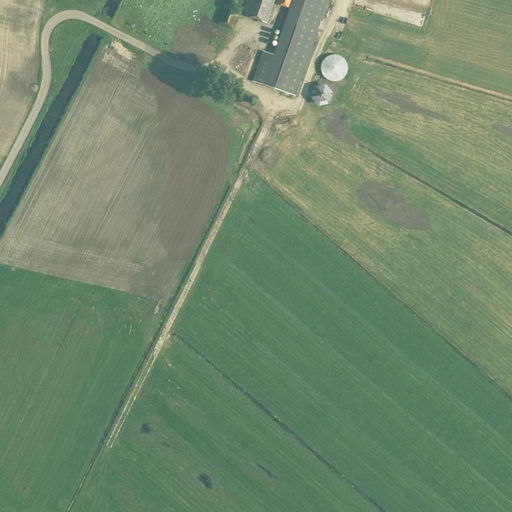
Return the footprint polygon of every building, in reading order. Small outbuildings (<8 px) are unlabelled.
[(274,0),(250,0),(245,16),(267,23),(274,0)] [(290,8),(277,45),(263,85),(295,96),(321,22),(322,23),(329,0),(277,0),(276,4),(290,8)] [(223,9),(217,24),(232,29),(238,13),(223,9)] [(326,56),(324,57),(321,60),(320,65),(319,69),(321,74),(323,77),(327,80),(331,81),(334,81),(338,81),(341,79),(342,78),(345,74),(346,70),(347,66),(346,62),(343,59),(340,56),(336,54),(333,54),(329,55),(326,56)] [(318,106),(329,104),(333,91),(325,84),(313,86),(309,98),(318,106)]
